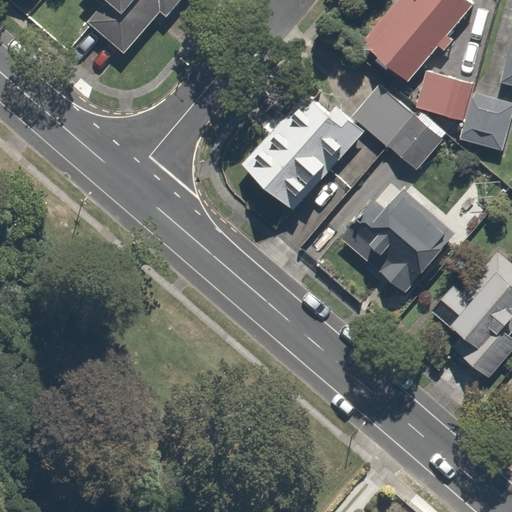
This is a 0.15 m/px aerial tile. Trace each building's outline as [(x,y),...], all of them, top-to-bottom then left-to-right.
[(97,0),(101,3),(84,23),(122,57),(165,8),(174,16),(188,0),(97,0)] [(477,4),(472,0),(402,0),(362,46),(407,84),(477,4)] [(511,23),(495,82),(511,86),(511,23)] [(475,87),(427,71),(415,106),(468,123),(462,140),(504,154),(511,130),(511,107),(473,94),(475,87)] [(379,79),(349,113),(410,167),(440,133),(379,79)] [(361,135),(307,90),(240,170),(294,215),(361,135)] [(378,216),(369,208),(341,241),(400,290),(449,231),(399,190),(378,216)] [(511,266),(493,252),(459,294),(449,286),(436,302),(454,316),(446,326),(467,342),(456,356),(485,378),(511,343),(511,266)]
